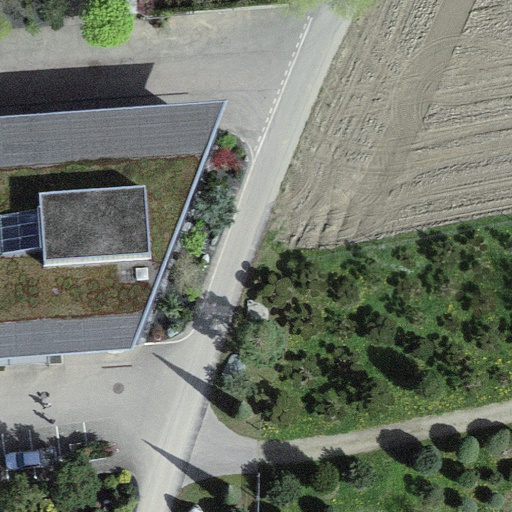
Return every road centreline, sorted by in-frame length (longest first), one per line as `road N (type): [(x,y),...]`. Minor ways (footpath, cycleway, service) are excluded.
road 1 (track): [(149,511),(315,60)]
road 2 (track): [(165,457),(511,398)]
road 3 (track): [(0,391),(199,368)]
